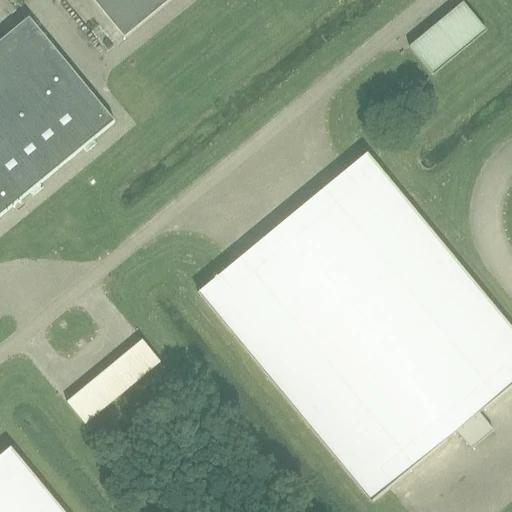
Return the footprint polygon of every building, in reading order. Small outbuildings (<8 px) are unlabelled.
[(91,0),(124,39),(172,0),(91,0)] [(432,76),(486,32),(464,4),(410,48),(432,76)] [(37,28),(0,57),(0,217),(115,122),(37,28)] [(157,118),(173,107),(161,90),(145,101),(157,118)] [(370,503),(425,459),(456,433),(469,448),(491,430),(479,414),(511,387),(511,331),(367,155),(312,202),(198,293),(370,503)] [(160,362),(142,340),(67,403),(85,424),(160,362)] [(0,511),(62,511),(11,449),(0,457),(0,511)]
